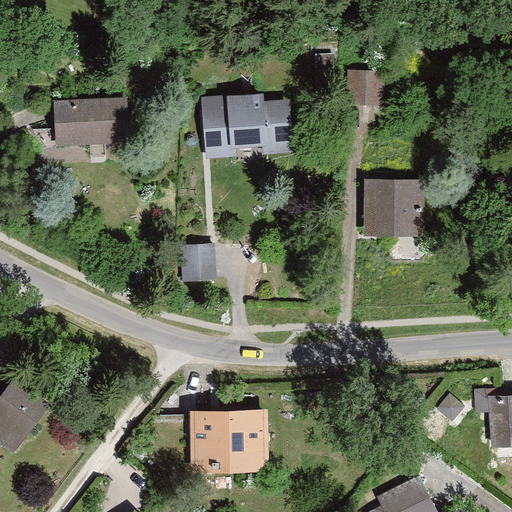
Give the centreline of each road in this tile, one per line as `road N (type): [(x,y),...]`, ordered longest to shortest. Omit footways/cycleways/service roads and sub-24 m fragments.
road 1 (residential): [(511,341),(297,356),(183,343)]
road 2 (residential): [(183,343),(56,511)]
road 3 (residential): [(183,343),(44,283)]
